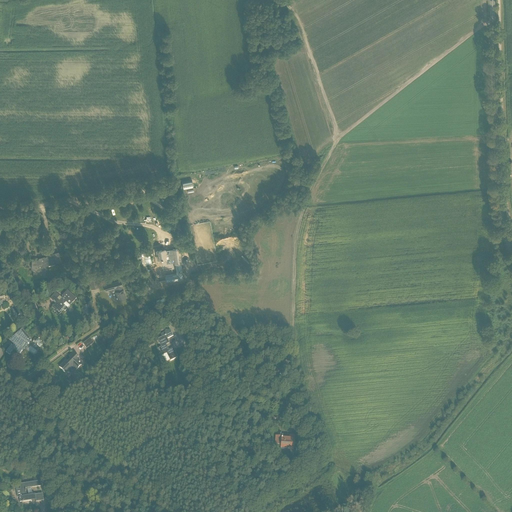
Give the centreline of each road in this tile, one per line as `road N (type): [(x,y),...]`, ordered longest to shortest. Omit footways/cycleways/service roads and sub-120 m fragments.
road 1 (track): [(114,472),(291,361),(293,247),(317,174),(347,134),(492,23)]
road 2 (tertiary): [(511,249),(498,191),(492,0)]
road 3 (track): [(159,511),(15,391)]
road 4 (track): [(338,145),(290,7),(271,0)]
